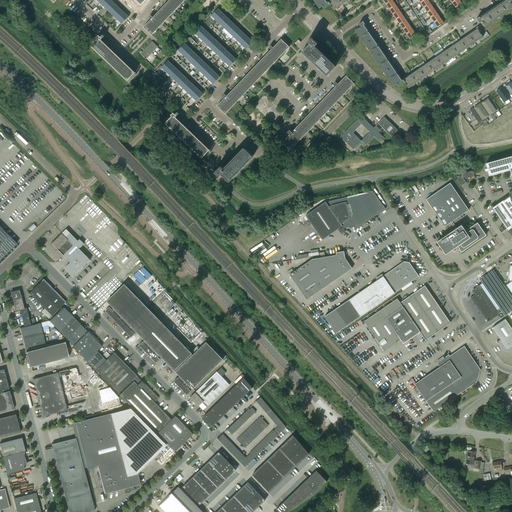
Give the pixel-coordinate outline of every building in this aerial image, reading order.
[(110,0),(104,7),(109,11),(115,4),(110,0)] [(149,17),(151,19),(144,27),(152,35),(185,0),(169,0),(166,4),(154,16),(153,17),(152,16),(151,15),(149,17)] [(313,0),(319,8),(322,6),(324,9),(330,5),(334,10),(348,0),(330,0),(328,2),(327,3),(325,0),(313,0)] [(391,0),(386,4),(389,9),(395,5),(391,0)] [(511,0),(506,0),(480,18),(479,17),(476,19),(480,23),(482,21),(483,23),(484,24),(485,26),(511,8),(511,4),(511,3),(511,0)] [(433,8),(430,3),(424,7),(427,12),(433,8)] [(120,8),(115,4),(109,11),(113,15),(120,8)] [(399,10),(395,5),(389,9),(393,14),(399,10)] [(113,15),(117,19),(124,12),(120,8),(113,15)] [(427,12),(431,17),(437,13),(433,8),(427,12)] [(216,20),(222,13),(218,9),(211,15),(216,20)] [(393,14),(396,19),(402,15),(399,10),(393,14)] [(128,17),(124,12),(117,19),(122,23),(128,17)] [(227,17),(222,13),(216,20),(220,24),(227,17)] [(440,18),(437,13),(431,17),(434,22),(440,18)] [(405,20),(402,15),(396,19),(400,24),(405,20)] [(225,28),(231,21),(227,17),(220,24),(225,28)] [(440,18),(434,22),(438,27),(443,23),(440,18)] [(400,24),(403,29),(409,25),(405,20),(400,24)] [(229,32),(235,26),(231,21),(225,28),(229,32)] [(402,81),(395,71),(363,25),(365,24),(363,21),(358,24),(360,27),(359,28),(355,30),(394,86),(397,84),(398,87),(405,82),(408,88),(483,37),(480,33),(482,32),(478,27),(476,28),(477,29),(461,40),(403,80),(402,81)] [(403,29),(406,34),(412,30),(409,25),(403,29)] [(195,33),(199,37),(206,30),(201,26),(195,33)] [(233,36),(240,30),(235,26),(229,32),(233,36)] [(210,35),(206,30),(199,37),(204,41),(210,35)] [(238,40),(244,34),(240,30),(233,36),(238,40)] [(416,35),(412,30),(406,34),(410,39),(416,35)] [(101,37),(99,35),(97,37),(98,38),(91,45),(127,80),(134,73),(135,72),(103,42),(104,41),(105,40),(103,37),(104,36),(103,34),(101,36),(102,36),(101,37)] [(242,45),(248,38),(244,34),(238,40),(242,45)] [(210,35),(204,41),(208,45),(214,39),(210,35)] [(335,67),(336,66),(315,46),(318,43),(316,41),(317,40),(316,39),(315,38),(314,39),(312,37),(307,41),(310,43),(302,51),(327,75),(335,67)] [(242,45),(246,49),(253,42),(248,38),(242,45)] [(219,43),(214,39),(208,45),(212,50),(219,43)] [(222,96),(225,98),(217,106),(225,114),(289,47),(281,39),(274,46),(273,48),(272,47),(271,45),(269,47),(271,50),(228,95),(227,96),(226,95),(224,94),(222,96)] [(152,53),(158,47),(152,42),(147,48),(152,53)] [(178,50),(183,54),(189,48),(185,43),(178,50)] [(219,43),(212,50),(217,54),(223,47),(219,43)] [(227,51),(223,47),(217,54),(221,58),(227,51)] [(147,48),(141,54),(144,56),(143,56),(144,57),(146,59),(152,53),(147,48)] [(193,52),(189,48),(183,54),(187,59),(193,52)] [(221,58),(225,62),(232,55),(227,51),(221,58)] [(198,56),(193,52),(187,59),(191,63),(198,56)] [(236,60),(232,55),(225,62),(230,66),(236,60)] [(202,60),(198,56),(191,63),(196,67),(202,60)] [(206,64),(202,60),(196,67),(200,71),(206,64)] [(162,67),(166,72),(172,65),(168,61),(162,67)] [(211,68),(206,64),(200,71),(204,75),(211,68)] [(177,69),(172,65),(166,72),(170,76),(177,69)] [(215,73),(211,68),(204,75),(209,79),(215,73)] [(181,73),(177,69),(170,76),(175,80),(181,73)] [(185,77),(181,73),(175,80),(179,84),(185,77)] [(220,77),(215,73),(209,79),(213,84),(220,77)] [(287,132),(290,134),(282,142),(283,143),(290,150),(354,84),(347,77),(346,76),(339,83),(338,84),(337,83),(335,82),(333,84),(336,86),(293,131),(292,132),(291,131),(289,130),(287,132)] [(190,82),(185,77),(179,84),(183,88),(190,82)] [(194,86),(190,82),(183,88),(188,92),(194,86)] [(198,90),(194,86),(188,92),(192,97),(198,90)] [(502,88),(496,92),(504,105),(510,101),(502,88)] [(203,94),(198,90),(192,97),(197,101),(203,94)] [(491,115),(498,111),(490,100),(484,104),(491,115)] [(483,104),(476,108),(483,120),(490,116),(483,104)] [(477,122),(482,119),(475,109),(471,112),(477,122)] [(175,114),(173,112),(171,115),(172,116),(165,123),(202,158),(209,150),(210,150),(178,119),(178,118),(179,117),(177,115),(179,113),(177,112),(176,113),(176,114),(175,114)] [(365,120),(362,117),(361,116),(340,137),(353,149),(361,141),(353,133),(361,124),(365,120)] [(397,130),(388,121),(384,117),(378,124),(382,128),(384,129),(391,136),(397,130)] [(484,124),(483,121),(482,120),(479,123),(479,124),(475,127),(477,129),(481,126),(482,125),(484,124)] [(370,132),(362,141),(366,145),(374,136),(378,140),(382,136),(380,134),(378,132),(380,130),(376,126),(374,128),(369,124),(365,128),(370,132)] [(245,148),(244,147),(224,168),(221,165),(219,167),(217,166),(216,167),(215,168),(217,170),(215,172),(219,176),(221,174),(229,181),(253,156),(252,155),(245,148)] [(507,228),(508,230),(511,226),(511,155),(486,163),(487,168),(485,169),(485,172),(488,171),(489,176),(508,171),(510,170),(511,176),(511,191),(509,192),(510,196),(503,201),(503,200),(493,208),(504,224),(503,225),(504,226),(502,227),(499,229),(501,232),(504,230),(507,228)] [(456,180),(461,186),(466,182),(464,179),(475,176),(473,170),(462,174),(462,175),(458,178),(456,180)] [(462,252),(486,235),(477,222),(466,231),(462,225),(457,228),(452,221),(469,210),(450,183),(446,186),(426,199),(445,226),(451,222),(455,229),(449,233),(437,241),(446,254),(452,250),(453,251),(455,252),(457,251),(457,248),(456,247),(458,246),(462,252)] [(373,191),(348,196),(329,201),(326,203),(325,201),(305,215),(322,240),(342,226),(344,228),(349,227),(349,228),(353,227),(353,226),(354,226),(356,228),(371,218),(385,208),(373,191)] [(0,259),(17,243),(14,241),(13,240),(12,239),(8,235),(0,226),(0,259)] [(314,231),(299,229),(297,242),(311,244),(312,238),(312,234),(313,234),(314,231)] [(58,250),(64,255),(75,244),(72,241),(71,242),(68,240),(62,233),(57,238),(50,244),(57,251),(58,250)] [(114,247),(116,249),(124,242),(119,237),(110,246),(113,249),(114,247)] [(75,244),(64,255),(70,262),(65,267),(74,276),(90,260),(79,249),(84,244),(80,239),(75,244)] [(352,268),(345,258),(344,251),(336,252),(336,255),(312,259),(289,274),(307,300),(347,272),(352,268)] [(378,280),(349,300),(325,316),(336,333),(361,316),(413,280),(414,279),(415,279),(418,276),(409,263),(404,262),(382,277),(381,275),(377,278),(378,280)] [(66,302),(65,302),(43,279),(29,293),(52,316),(66,302)] [(475,294),(471,297),(488,322),(495,318),(495,315),(494,312),(495,311),(498,309),(499,312),(501,310),(482,283),(481,284),(478,286),(474,289),(473,292),(475,294)] [(160,355),(176,371),(193,354),(179,340),(156,316),(125,284),(107,301),(114,308),(112,310),(109,307),(106,311),(119,324),(121,326),(129,334),(131,337),(137,331),(145,340),(142,343),(140,345),(156,362),(159,359),(160,359),(158,356),(160,355)] [(420,332),(425,340),(450,323),(425,286),(421,288),(400,302),(397,298),(364,321),(375,338),(373,339),(379,347),(381,346),(384,350),(400,339),(403,343),(404,343),(420,332)] [(19,290),(13,291),(10,292),(15,311),(21,309),(25,326),(30,324),(26,308),(24,308),(19,290)] [(63,307),(49,321),(73,345),(87,331),(63,307)] [(511,328),(505,319),(493,328),(501,340),(500,341),(499,345),(503,351),(511,352),(511,328)] [(47,322),(40,323),(43,332),(49,330),(47,322)] [(45,343),(40,323),(20,328),(25,348),(45,343)] [(106,360),(102,356),(97,351),(102,346),(88,332),(72,346),(95,370),(106,360)] [(30,367),(35,366),(69,357),(65,342),(26,352),(30,367)] [(193,389),(223,359),(206,342),(193,354),(176,371),(180,375),(174,381),(187,394),(190,391),(191,390),(189,388),(190,387),(193,389)] [(477,382),(481,369),(480,369),(464,346),(450,356),(449,355),(445,357),(444,356),(437,360),(438,362),(437,363),(439,367),(415,384),(426,401),(434,412),(474,384),(477,382)] [(141,348),(139,351),(149,361),(151,359),(141,348)] [(106,351),(102,356),(106,360),(110,356),(106,351)] [(106,360),(95,370),(107,382),(125,364),(114,352),(110,356),(106,360)] [(107,382),(118,393),(136,375),(128,367),(129,366),(129,365),(127,363),(126,363),(125,364),(107,382)] [(66,384),(79,381),(76,367),(58,371),(58,375),(64,374),(66,384)] [(0,370),(0,391),(9,389),(4,369),(0,370)] [(190,398),(193,401),(198,406),(204,401),(208,406),(230,385),(217,371),(190,398)] [(57,372),(38,377),(33,379),(43,416),(46,416),(67,410),(57,372)] [(244,377),(240,381),(249,392),(252,388),(244,377)] [(134,381),(119,395),(157,433),(171,420),(154,402),(158,398),(142,380),(137,385),(134,381)] [(240,381),(236,385),(245,395),(249,392),(240,381)] [(236,385),(232,389),(241,399),(245,395),(236,385)] [(232,389),(228,393),(237,403),(241,399),(232,389)] [(0,412),(14,409),(9,391),(4,392),(0,393),(0,412)] [(228,393),(224,397),(233,407),(237,403),(228,393)] [(224,397),(220,401),(229,411),(233,407),(224,397)] [(220,401),(216,405),(225,415),(229,411),(220,401)] [(216,405),(212,408),(221,418),(225,415),(216,405)] [(121,410),(71,423),(75,438),(77,437),(81,451),(83,450),(86,461),(92,459),(94,465),(97,464),(105,493),(140,484),(137,473),(166,445),(134,412),(130,408),(121,410)] [(212,408),(208,412),(217,422),(221,418),(212,408)] [(208,412),(204,416),(213,426),(217,422),(208,412)] [(0,437),(20,432),(16,414),(0,417),(0,437)] [(175,416),(171,420),(157,433),(174,451),(192,434),(175,416)] [(286,427),(280,420),(276,424),(278,426),(282,430),(286,427)] [(292,436),(287,441),(296,450),(301,444),(293,435),(292,436)] [(83,450),(81,451),(77,437),(75,438),(51,444),(69,511),(88,511),(94,511),(83,466),(86,465),(86,467),(94,465),(92,459),(86,461),(83,450)] [(23,452),(25,451),(22,438),(0,443),(0,445),(3,457),(23,452)] [(287,441),(283,445),(292,453),(296,450),(287,441)] [(301,444),(296,450),(304,458),(308,454),(309,455),(309,454),(301,444)] [(283,445),(279,448),(288,457),(292,453),(283,445)] [(279,448),(275,452),(284,461),(288,457),(279,448)] [(296,450),(292,453),(300,462),(304,458),(296,450)] [(480,469),(480,468),(483,469),(484,463),(481,462),(481,461),(476,460),(475,460),(474,460),(475,451),(468,450),(467,455),(466,459),(466,463),(471,464),(471,467),(474,467),(474,468),(480,469)] [(27,464),(23,452),(3,457),(2,457),(6,474),(23,470),(21,465),(27,464)] [(219,452),(209,462),(218,472),(222,468),(228,462),(219,452)] [(275,452),(271,456),(280,465),(284,461),(275,452)] [(292,453),(288,457),(296,466),(300,462),(292,453)] [(244,455),(239,460),(245,467),(250,462),(246,457),(244,455)] [(271,456),(267,460),(276,469),(280,465),(271,456)] [(288,457),(284,461),(292,470),(296,466),(288,457)] [(267,460),(263,464),(272,473),(276,469),(267,460)] [(284,461),(280,465),(288,474),(292,470),(284,461)] [(501,461),(492,462),(493,469),(496,468),(497,471),(502,470),(501,461)] [(209,462),(201,469),(210,479),(214,475),(218,472),(209,462)] [(228,462),(222,468),(230,476),(236,470),(228,462)] [(263,464),(259,468),(268,476),(272,473),(263,464)] [(280,465),(276,469),(284,477),(288,474),(280,465)] [(511,475),(510,466),(503,467),(504,473),(501,473),(502,477),(506,477),(511,475)] [(222,468),(218,472),(226,480),(230,476),(222,468)] [(259,468),(252,474),(259,481),(259,482),(260,482),(261,483),(268,476),(259,468)] [(201,469),(193,477),(203,487),(207,483),(210,479),(201,469)] [(276,469),(272,473),(280,481),(284,477),(276,469)] [(316,470),(312,474),(323,485),(327,481),(316,470)] [(218,472),(214,475),(222,483),(226,480),(218,472)] [(272,473),(268,476),(276,485),(280,481),(272,473)] [(312,474),(308,478),(319,489),(323,485),(312,474)] [(214,475),(210,479),(218,487),(222,483),(214,475)] [(268,476),(261,483),(262,485),(263,485),(269,492),(276,485),(268,476)] [(193,477),(183,487),(192,496),(199,490),(203,487),(193,477)] [(308,478),(304,482),(315,493),(319,489),(308,478)] [(210,479),(207,483),(214,491),(218,487),(210,479)] [(248,482),(242,488),(250,497),(257,491),(248,482)] [(304,482),(300,486),(310,496),(315,493),(304,482)] [(207,483),(203,487),(210,495),(214,491),(207,483)] [(300,486),(296,490),(306,499),(310,496),(300,486)] [(202,511),(178,487),(159,505),(165,511),(202,511)] [(203,487),(199,490),(206,498),(210,495),(203,487)] [(242,488),(238,492),(247,501),(250,497),(242,488)] [(0,511),(0,510),(9,507),(5,489),(0,489),(0,511)] [(199,490),(192,496),(200,504),(206,498),(199,490)] [(296,490),(292,493),(301,502),(306,499),(296,490)] [(257,491),(250,497),(259,506),(265,500),(257,491)] [(238,492),(234,496),(243,504),(247,501),(238,492)] [(40,511),(36,493),(14,498),(17,511),(40,511)] [(292,493),(288,497),(296,506),(301,502),(292,493)] [(234,496),(230,499),(239,508),(243,504),(234,496)] [(250,497),(247,501),(255,510),(259,506),(250,497)] [(288,497),(284,501),(292,509),(296,506),(288,497)] [(230,499),(226,503),(234,511),(239,508),(230,499)] [(247,501),(243,504),(249,511),(252,511),(255,510),(247,501)] [(284,501),(276,509),(279,511),(286,511),(292,509),(284,501)] [(234,511),(226,503),(222,507),(226,511),(234,511)]
